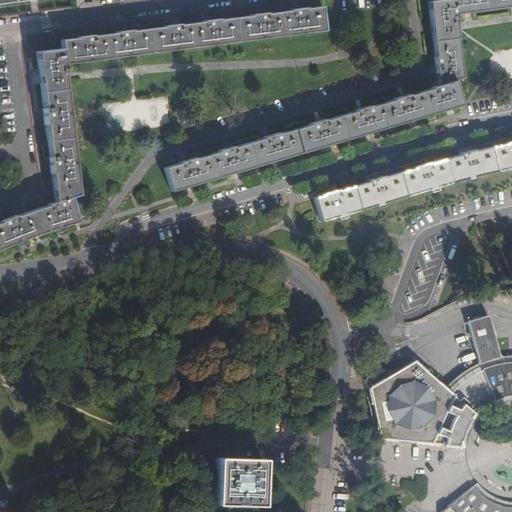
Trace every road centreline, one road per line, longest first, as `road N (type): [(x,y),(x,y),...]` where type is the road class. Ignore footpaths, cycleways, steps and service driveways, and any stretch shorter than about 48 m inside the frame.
road 1 (residential): [(511,117),(147,223),(130,233),(126,253)]
road 2 (residential): [(126,253),(220,244),(254,250),(297,272),(325,304),(345,348)]
road 3 (residential): [(0,28),(219,0)]
road 4 (residential): [(385,340),(421,236),(511,209)]
road 5 (residential): [(345,348),(318,511)]
road 6 (residential): [(511,320),(490,302),(459,308),(418,336),(385,340)]
